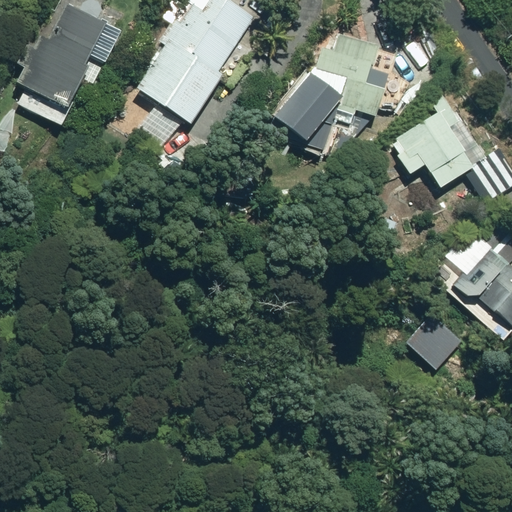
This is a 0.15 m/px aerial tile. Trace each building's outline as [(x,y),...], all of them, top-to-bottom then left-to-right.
[(130,106),(184,141),(216,89),(211,86),(247,30),(209,6),(196,25),(190,20),(187,25),(183,23),(175,35),(167,31),(153,54),(161,59),(130,106)] [(113,48),(59,19),(41,53),(34,50),(28,62),(21,59),(8,83),(15,87),(8,101),(17,106),(12,115),(54,142),(64,125),(60,123),(77,91),(74,90),(81,77),(94,84),(113,48)] [(388,81),(392,66),(334,43),(328,61),(318,57),(283,145),(318,159),(328,134),(344,140),(348,129),(367,136),(374,120),(391,126),(407,94),(388,81)] [(419,182),(434,205),(472,182),(446,140),(456,133),(441,109),(429,116),(436,126),(383,158),(404,191),(419,182)] [(478,176),(497,205),(511,195),(492,167),(478,176)] [(511,279),(506,274),(511,265),(511,236),(503,229),(439,303),(457,321),(469,321),(506,350),(511,343),(511,279)]
